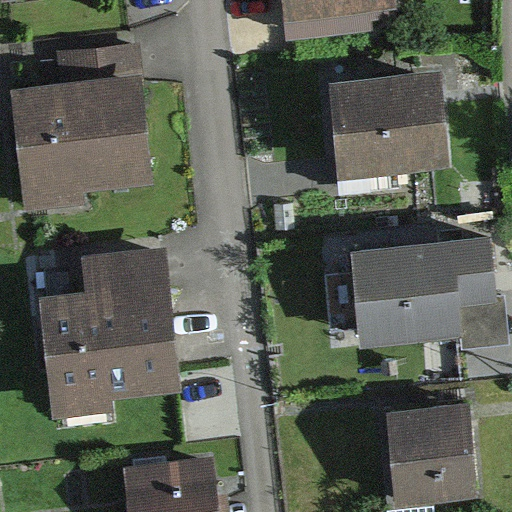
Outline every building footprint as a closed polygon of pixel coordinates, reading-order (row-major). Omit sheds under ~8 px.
[(391,0),(278,0),(278,10),(392,7),(391,0)] [(70,87),(6,93),(17,204),(152,191),(139,55),(67,62),(70,87)] [(441,86),(333,91),(338,181),(446,176),(441,86)] [(493,239),(342,250),(350,349),(452,342),(449,306),(498,302),(493,239)] [(91,294),(37,300),(49,409),(183,394),(168,252),(87,260),(91,294)] [(470,414),(387,418),(391,500),(474,496),(470,414)] [(225,511),(221,468),(125,477),(128,511),(225,511)]
